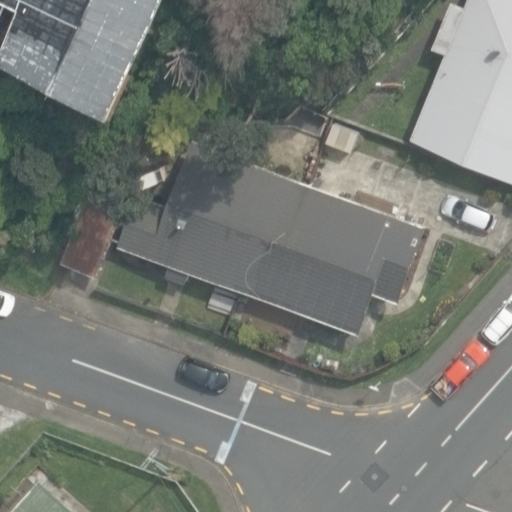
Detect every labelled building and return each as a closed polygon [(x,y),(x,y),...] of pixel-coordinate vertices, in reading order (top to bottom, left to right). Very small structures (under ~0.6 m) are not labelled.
[(11,53),(134,97),(146,61),(168,0),(26,0),(30,1),(11,53)] [(511,0),(448,0),(434,39),(444,42),(410,133),(511,170),(511,0)] [(333,139),(354,147),(362,126),(341,118),(333,139)] [(321,313),(365,329),(379,288),(405,298),(434,219),(197,135),(173,201),(144,190),(125,243),(174,260),(169,275),(188,282),(193,268),(301,306),(296,321),(316,328),(321,313)] [(77,511),(45,483),(18,511),(77,511)]
